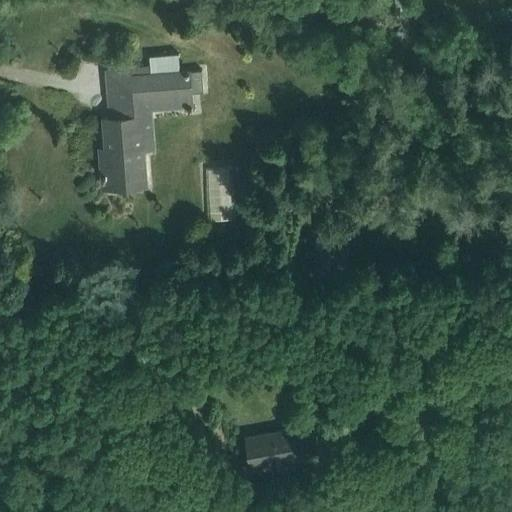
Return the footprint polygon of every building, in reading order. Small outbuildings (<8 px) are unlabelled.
[(105,146),(99,146),(102,188),(148,184),(145,148),(155,147),(151,109),(184,106),(185,110),(195,109),(194,91),(204,90),(202,69),(191,70),(191,67),(151,70),(151,63),(107,67),(111,113),(103,114),(105,146)] [(208,164),(210,217),(233,217),(232,163),(208,164)] [(330,220),(319,220),(321,272),(349,271),(347,219),(330,220)] [(284,457),(305,454),(321,451),(316,422),(300,425),(246,434),(252,463),(272,459),(273,461),(285,459),(284,457)] [(328,454),(341,452),(339,429),(326,430),(328,454)]
